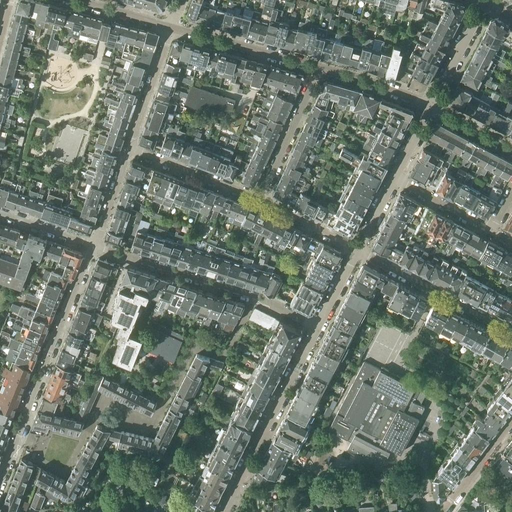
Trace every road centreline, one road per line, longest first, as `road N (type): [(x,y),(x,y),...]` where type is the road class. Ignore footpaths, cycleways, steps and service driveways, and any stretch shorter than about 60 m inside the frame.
road 1 (residential): [(0,479),(92,245)]
road 2 (residential): [(92,245),(274,305),(316,329)]
road 3 (residential): [(223,511),(316,329)]
road 4 (residential): [(511,332),(357,250)]
road 5 (residential): [(318,68),(170,28)]
road 6 (residential): [(318,68),(259,200)]
road 7 (residential): [(129,148),(259,200)]
road 8 (residential): [(170,28),(129,148)]
